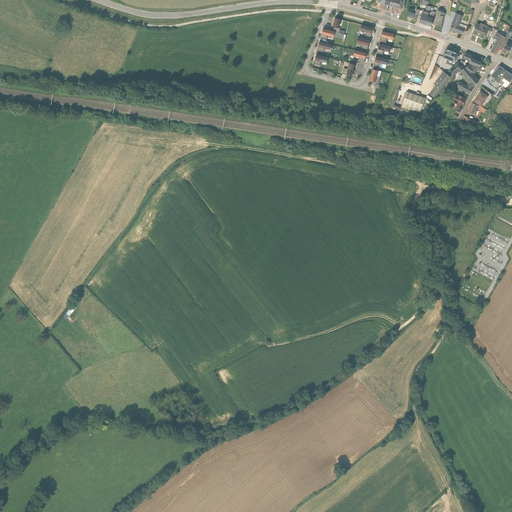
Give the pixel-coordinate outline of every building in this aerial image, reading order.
[(383,11),(385,2),(379,0),(376,9),(383,11)] [(383,11),(389,13),(391,4),(385,2),(383,11)] [(389,13),(395,14),(398,5),(391,4),(389,13)] [(395,14),(401,16),(404,7),(398,5),(395,14)] [(422,18),(421,23),(418,30),(424,31),(428,19),(430,13),(427,13),(428,8),(421,7),(420,11),(425,13),(425,19),(422,18)] [(421,23),(422,18),(416,16),(414,21),(408,19),(407,24),(415,26),(417,22),(421,23)] [(439,33),(443,19),(443,18),(442,17),(438,16),(433,31),(439,33)] [(428,19),(424,31),(430,33),(434,19),(431,18),(430,20),(428,19)] [(461,19),(457,18),(450,37),(462,42),(464,36),(467,37),(468,32),(465,31),(465,33),(459,30),(463,22),(460,21),(461,19)] [(480,32),(477,30),(473,38),(480,41),(480,43),(484,45),(486,41),(490,43),(491,44),(493,35),(481,30),(480,32)] [(364,38),(363,43),(369,44),(372,35),(359,31),(358,37),(364,38)] [(497,39),(498,38),(494,35),(493,35),(491,44),(495,46),(492,52),(494,53),(491,59),(496,61),(500,53),(505,44),(497,39)] [(333,39),(331,38),(321,36),(319,45),(325,46),(326,43),(332,44),(341,46),(342,42),(333,39)] [(511,43),(511,38),(510,37),(507,42),(505,44),(500,53),(510,58),(511,54),(511,45),(511,44),(511,43)] [(381,38),(379,48),(385,49),(386,45),(392,47),(393,42),(381,38)] [(356,44),(355,50),(361,51),(360,56),(366,57),(368,48),(356,44)] [(318,48),(315,58),(321,60),(322,56),(329,57),(330,52),(318,48)] [(378,51),(376,60),(381,62),(382,58),(389,60),(390,54),(378,51)] [(453,74),(455,71),(458,64),(456,63),(456,60),(452,59),(450,58),(446,56),(443,65),(447,67),(445,71),(453,74)] [(353,57),(352,63),(357,64),(357,68),(363,70),(365,60),(353,57)] [(460,72),(458,69),(455,71),(453,74),(446,81),(450,85),(452,86),(454,82),(459,79),(459,80),(460,79),(462,82),(461,83),(466,87),(473,93),(473,92),(474,93),(478,89),(472,80),(473,79),(473,80),(474,81),(478,76),(480,77),(480,78),(481,78),(482,78),(482,77),(483,77),(484,75),(485,75),(485,74),(485,73),(484,73),(484,71),(483,71),(483,70),(477,68),(478,66),(472,63),(465,61),(463,66),(462,65),(460,72)] [(314,62),(312,71),(318,73),(319,69),(325,70),(326,65),(314,62)] [(375,64),(372,73),(378,74),(379,70),(386,72),(387,67),(375,64)] [(342,76),(341,81),(350,84),(353,72),(348,70),(346,77),(342,76)] [(504,76),(500,74),(492,83),(495,86),(494,87),(495,88),(504,76)] [(504,76),(495,88),(499,91),(507,79),(504,76)] [(371,77),(368,89),(377,91),(379,85),(375,84),(377,78),(371,77)] [(450,85),(446,81),(443,79),(433,91),(435,93),(429,102),(434,106),(450,85)] [(511,86),(511,82),(507,79),(499,91),(501,92),(494,102),(501,106),(506,98),(504,96),(504,95),(506,95),(511,86)] [(471,96),(466,94),(457,90),(456,92),(458,92),(456,96),(459,98),(461,96),(470,101),(471,98),(472,97),(471,96)] [(397,96),(391,114),(392,115),(391,117),(398,119),(399,115),(393,113),(399,97),(397,96)] [(401,116),(398,123),(415,125),(416,122),(419,123),(425,106),(406,99),(400,116),(401,116)] [(488,104),(480,99),(474,109),(479,113),(481,115),(488,104)] [(465,107),(456,103),(452,110),(457,112),(456,115),(461,117),(465,107)] [(472,111),(468,120),(476,123),(478,117),(484,121),(486,117),(481,115),(479,113),(479,114),(472,111)] [(467,126),(465,129),(477,134),(479,131),(467,126)] [(71,307),(63,317),(66,319),(75,310),(74,309),(76,307),(74,305),(72,307),(71,307)]
